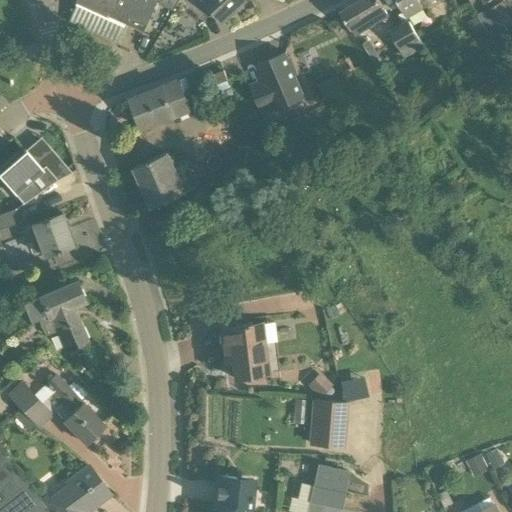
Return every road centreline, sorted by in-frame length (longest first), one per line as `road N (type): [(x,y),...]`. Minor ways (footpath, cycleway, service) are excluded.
road 1 (tertiary): [(159,511),(161,379),(141,286),(64,98)]
road 2 (residential): [(64,98),(207,54),(323,0)]
